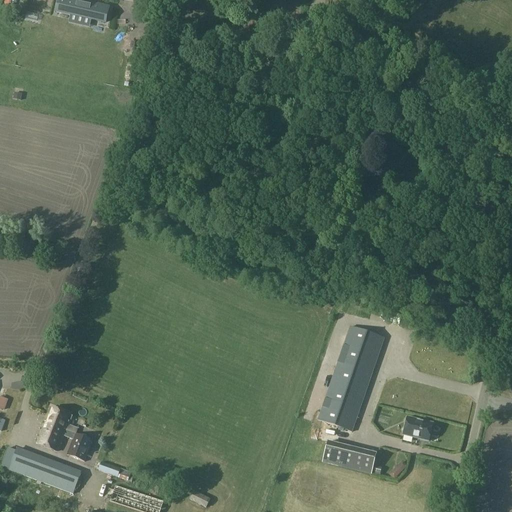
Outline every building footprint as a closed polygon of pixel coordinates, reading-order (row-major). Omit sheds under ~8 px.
[(74,0),(58,0),(56,12),(105,23),(108,7),(93,4),(92,7),(74,3),(74,0)] [(400,170),(399,185),(415,187),(416,171),(400,170)] [(353,433),(384,339),(349,327),(318,421),(353,433)] [(72,416),(69,415),(51,408),(37,444),(58,452),(64,437),(66,431),(63,430),(66,422),(69,423),(72,416)] [(403,436),(429,442),(433,424),(408,418),(403,436)] [(66,431),(64,437),(72,440),(66,456),(85,463),(93,440),(75,433),(74,434),(66,431)] [(360,452),(327,444),(322,463),(355,471),(360,452)] [(8,470),(16,451),(8,448),(0,469),(7,472),(6,476),(18,480),(20,475),(8,470)] [(120,469),(103,463),(100,472),(117,478),(120,469)] [(397,464),(388,473),(393,479),(403,470),(397,464)] [(120,469),(117,478),(129,481),(132,473),(120,469)] [(160,511),(164,502),(128,491),(115,487),(110,503),(137,511),(160,511)] [(190,501),(206,509),(211,500),(194,491),(190,501)]
